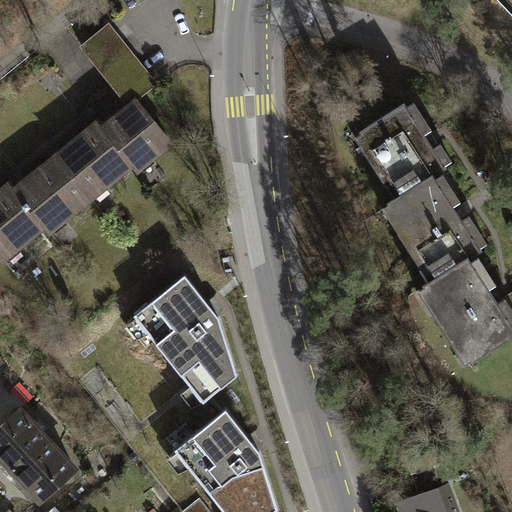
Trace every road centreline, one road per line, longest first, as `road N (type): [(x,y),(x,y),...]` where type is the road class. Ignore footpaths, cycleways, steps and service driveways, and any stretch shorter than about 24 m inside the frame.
road 1 (secondary): [(340,511),(297,376),(267,241),(250,105),(250,7)]
road 2 (unclassified): [(250,7),(384,31),(449,57),(511,96)]
